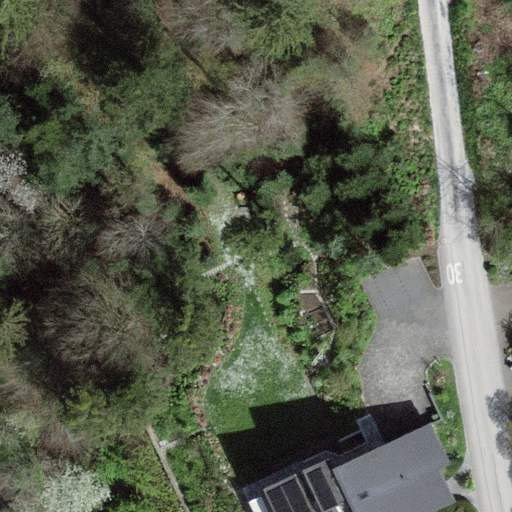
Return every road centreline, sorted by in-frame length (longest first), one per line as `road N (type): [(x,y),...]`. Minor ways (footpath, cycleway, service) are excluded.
road 1 (residential): [(506,511),(460,241)]
road 2 (unclassified): [(460,241),(437,0)]
